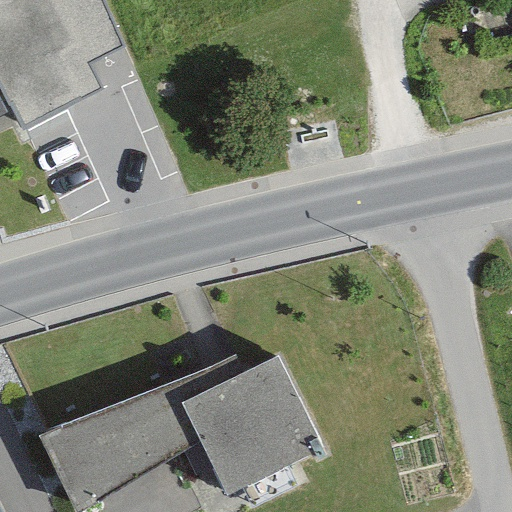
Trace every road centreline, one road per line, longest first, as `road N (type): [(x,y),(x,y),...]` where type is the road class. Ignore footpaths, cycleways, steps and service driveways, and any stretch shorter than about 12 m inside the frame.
road 1 (tertiary): [(0,304),(167,253),(416,195)]
road 2 (residential): [(416,195),(496,511)]
